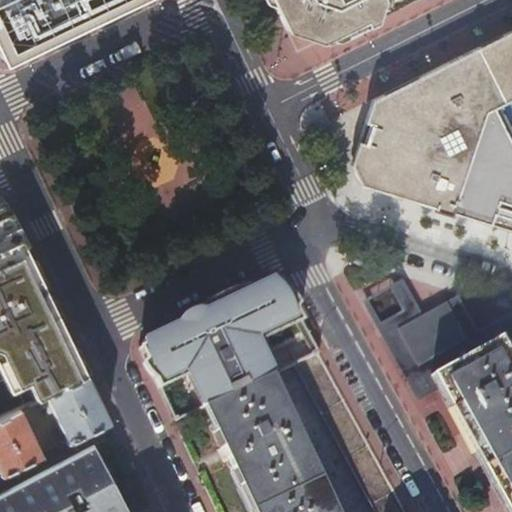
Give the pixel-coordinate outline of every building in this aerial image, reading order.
[(0,0),(0,46),(36,29),(94,0),(0,0)] [(135,0),(94,0),(36,29),(43,44),(135,0)] [(271,0),(285,30),(319,41),(401,0),(271,0)] [(511,28),(371,99),(349,163),(359,185),(511,232),(511,143),(493,107),(499,104),(511,97),(511,28)] [(0,46),(0,57),(3,63),(43,44),(36,29),(0,46)] [(130,88),(107,98),(129,150),(153,139),(130,88)] [(511,131),(499,104),(493,107),(511,143),(511,131)] [(0,415),(15,408),(33,399),(46,393),(39,378),(58,369),(0,253),(0,415)] [(272,284),(270,279),(257,286),(262,288),(272,284)] [(439,383),(433,372),(495,337),(511,367),(511,316),(510,313),(474,332),(463,338),(415,366),(395,330),(420,316),(399,280),(359,303),(372,326),(413,397),(434,385),(439,383)] [(262,288),(257,286),(192,317),(194,321),(188,323),(189,325),(195,322),(251,295),(262,289),(272,285),(278,282),(277,281),(272,284),(262,288)] [(292,308),(278,282),(272,285),(262,289),(251,295),(195,322),(189,325),(156,341),(143,347),(138,349),(157,389),(185,376),(200,408),(206,405),(264,377),(256,359),(261,357),(258,351),(268,346),(264,337),(268,335),(279,336),(280,330),(299,321),(292,308)] [(463,338),(474,332),(454,297),(443,303),(463,338)] [(415,366),(463,338),(443,303),(420,316),(395,330),(415,366)] [(142,346),(138,348),(138,349),(143,347),(156,341),(189,325),(188,323),(175,325),(153,335),(155,339),(142,346)] [(153,335),(140,341),(142,346),(155,339),(153,335)] [(511,511),(511,367),(495,337),(433,372),(439,383),(510,511),(511,511)] [(95,400),(83,374),(46,393),(33,399),(39,408),(42,406),(45,414),(50,412),(57,426),(48,432),(54,444),(105,419),(95,400)] [(217,429),(211,432),(238,488),(244,485),(257,511),(335,511),(270,374),(264,377),(206,405),(217,429)] [(434,385),(503,511),(510,511),(439,383),(434,385)] [(206,405),(200,408),(211,432),(217,429),(206,405)] [(0,470),(37,453),(15,408),(0,415),(0,470)] [(0,492),(0,511),(122,511),(88,445),(0,492)] [(257,511),(244,485),(238,488),(249,511),(257,511)]
